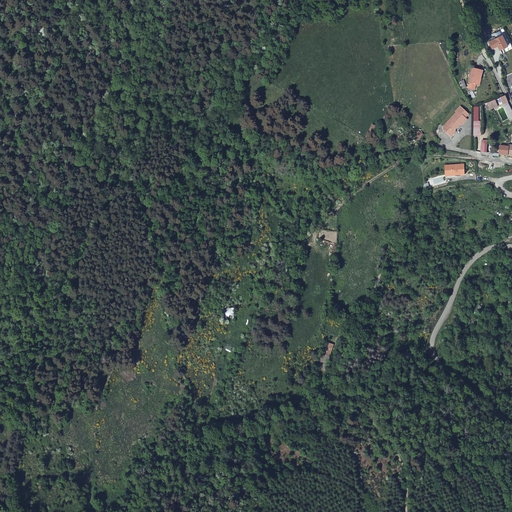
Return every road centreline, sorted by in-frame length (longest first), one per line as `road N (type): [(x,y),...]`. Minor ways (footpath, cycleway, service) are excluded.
road 1 (track): [(499,184),(425,192),(395,216),(344,329),(327,390),(369,417),(400,459),(404,511)]
road 2 (unclassified): [(511,425),(444,367),(432,346),(468,264),(484,250),(511,246)]
